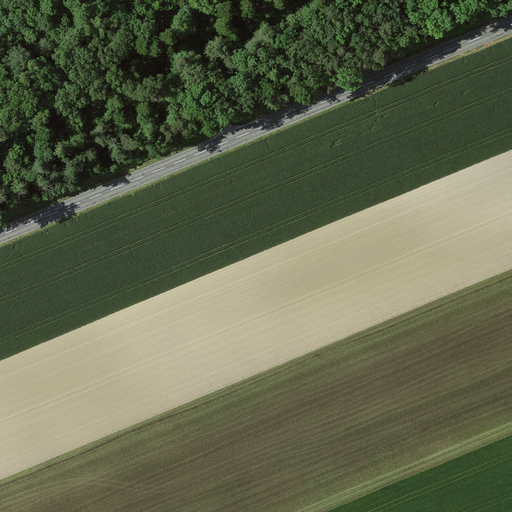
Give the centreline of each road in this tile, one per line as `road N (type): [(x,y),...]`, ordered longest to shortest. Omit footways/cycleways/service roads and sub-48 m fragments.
road 1 (secondary): [(511,24),(0,235)]
road 2 (track): [(89,0),(236,137)]
